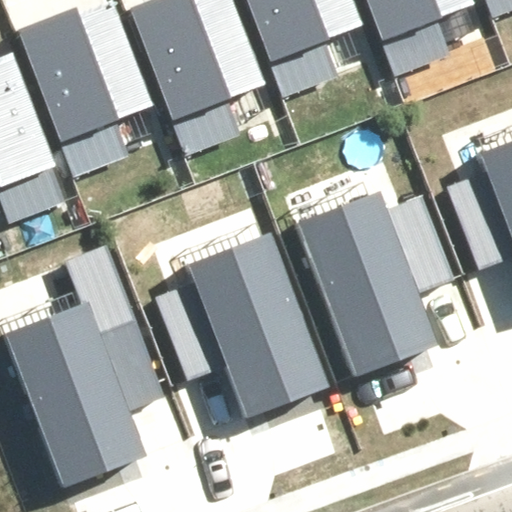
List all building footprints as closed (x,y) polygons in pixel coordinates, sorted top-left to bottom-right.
[(115,113),(148,101),(111,0),(101,0),(23,28),(73,167),(128,148),(115,113)] [(225,94),(258,82),(228,0),(158,0),(133,9),(183,148),(238,129),(225,94)] [(322,37),(355,25),(345,0),(246,0),(280,92),(334,72),(322,37)] [(432,11),(463,0),(366,0),(391,66),(445,46),(432,11)] [(511,0),(486,0),(492,17),(511,9),(511,0)] [(0,60),(0,216),(55,198),(10,58),(0,60)] [(511,246),(511,133),(481,144),(489,166),(446,180),(474,260),(511,246)] [(356,362),(430,336),(412,285),(457,270),(429,190),(387,205),(379,183),(302,210),(356,362)] [(229,355),(247,406),(321,380),(268,228),(191,255),(199,277),(157,291),(184,371),(229,355)] [(8,325),(62,480),(142,453),(125,403),(165,389),(113,239),(66,255),(82,300),(8,325)]
